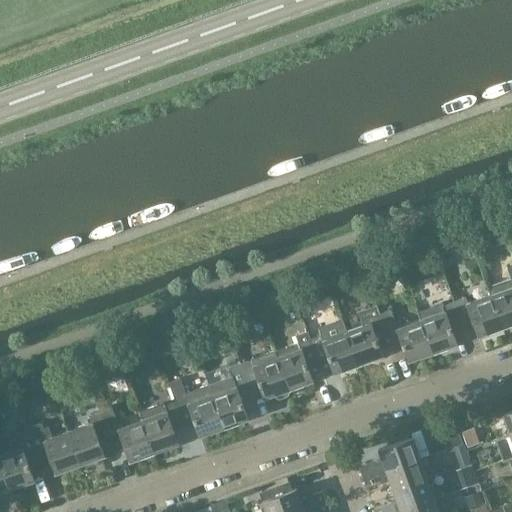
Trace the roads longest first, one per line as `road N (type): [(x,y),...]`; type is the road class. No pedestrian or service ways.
road 1 (residential): [(97,511),(511,364)]
road 2 (primary): [(0,107),(299,0)]
